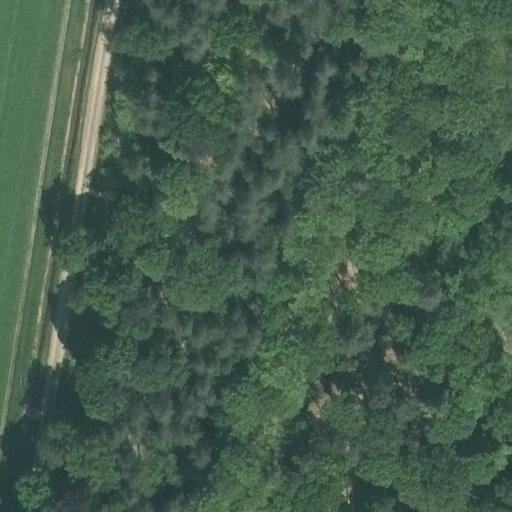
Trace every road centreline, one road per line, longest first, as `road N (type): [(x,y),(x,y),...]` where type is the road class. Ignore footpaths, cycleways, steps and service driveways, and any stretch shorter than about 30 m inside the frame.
road 1 (track): [(225,511),(386,0)]
road 2 (track): [(27,511),(108,0)]
